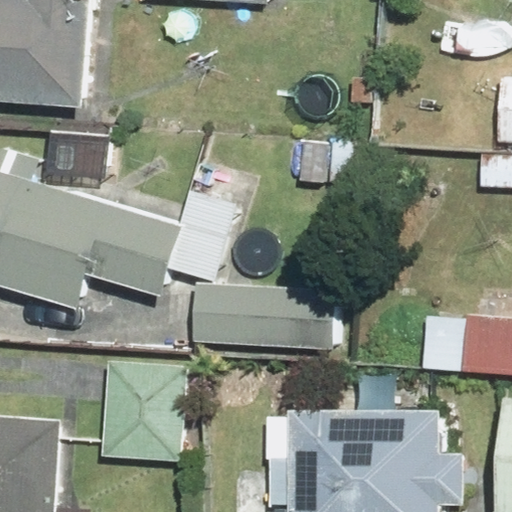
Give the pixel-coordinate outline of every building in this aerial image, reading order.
[(0,0),(0,104),(97,109),(101,0),(0,0)] [(511,76),(499,76),(497,141),(511,141),(511,76)] [(165,323),(185,235),(0,170),(0,292),(83,321),(89,296),(165,323)] [(353,293),(196,288),(194,360),(351,365),(353,293)] [(511,313),(471,311),(468,368),(511,369),(511,313)] [(202,373),(106,372),(105,462),(201,463),(202,373)] [(462,511),(462,421),(294,423),(294,511),(462,511)] [(63,511),(66,425),(0,422),(0,511),(63,511)]
